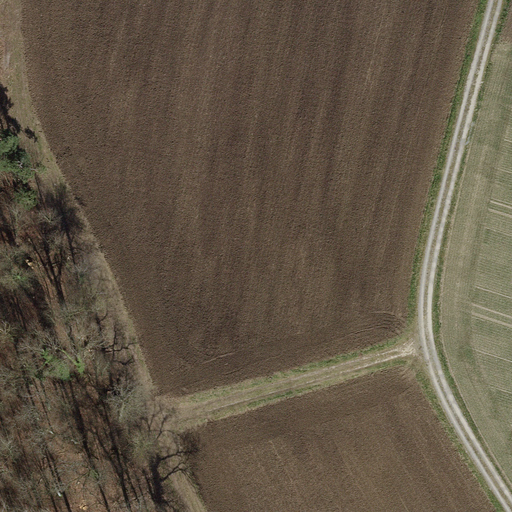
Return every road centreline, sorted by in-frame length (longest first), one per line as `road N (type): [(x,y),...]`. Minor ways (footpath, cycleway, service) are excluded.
road 1 (track): [(511,507),(441,390),(425,344),(434,241),(497,0)]
road 2 (track): [(156,421),(25,126),(10,0)]
road 3 (track): [(425,344),(156,421)]
